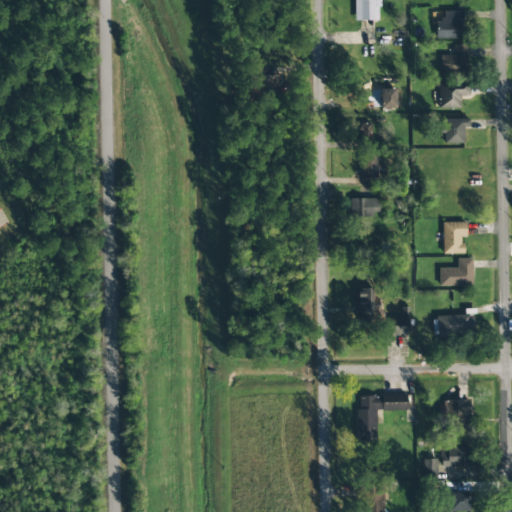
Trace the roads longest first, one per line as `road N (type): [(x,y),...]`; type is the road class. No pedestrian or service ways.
road 1 (residential): [(325,511),(316,0)]
road 2 (residential): [(114,511),(105,0)]
road 3 (residential): [(507,511),(500,0)]
road 4 (residential): [(511,367),(113,373)]
